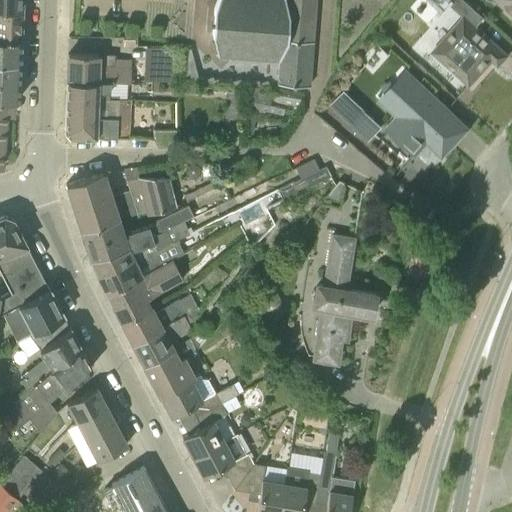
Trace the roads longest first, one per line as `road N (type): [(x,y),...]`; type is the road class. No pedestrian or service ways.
road 1 (residential): [(195,511),(51,235),(38,171)]
road 2 (tertiary): [(495,321),(467,381),(427,511)]
road 3 (tertiary): [(460,511),(495,321)]
road 4 (residential): [(38,171),(49,0)]
